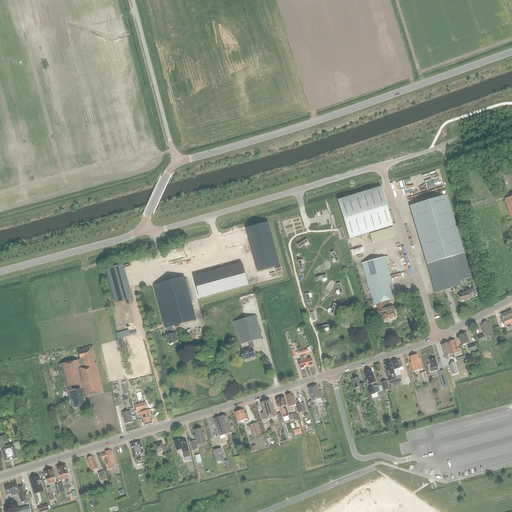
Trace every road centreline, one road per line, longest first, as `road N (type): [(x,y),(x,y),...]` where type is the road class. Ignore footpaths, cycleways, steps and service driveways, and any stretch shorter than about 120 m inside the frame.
road 1 (unclassified): [(511,51),(177,163)]
road 2 (secondary): [(0,476),(331,373)]
road 3 (unclassified): [(331,373),(355,456),(415,458),(444,473),(511,455)]
road 4 (unclassified): [(145,232),(381,165)]
road 5 (unclassified): [(436,338),(381,165)]
road 6 (unclassified): [(133,0),(177,163)]
road 7 (unclassified): [(0,272),(145,232)]
